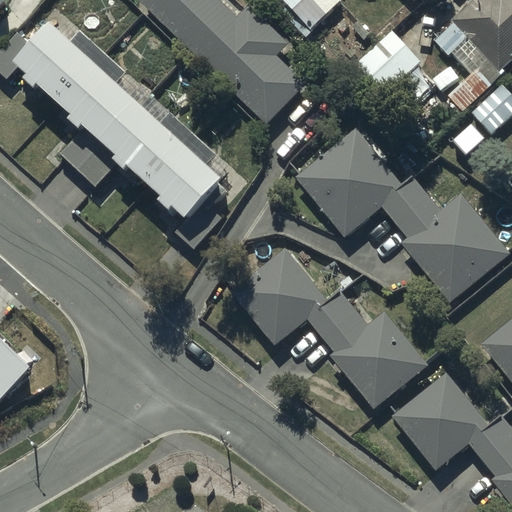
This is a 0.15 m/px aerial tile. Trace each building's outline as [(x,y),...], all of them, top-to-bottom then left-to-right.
[(211,0),(154,0),(144,11),(271,134),(310,94),(279,65),(291,53),(251,15),(240,27),(211,0)] [(343,9),(334,0),(278,0),(313,37),(343,9)] [(425,0),(407,0),(416,9),(425,0)] [(511,0),(504,0),(502,2),(499,0),(485,0),(454,29),(501,81),(511,71),(511,0)] [(71,29),(57,44),(46,33),(29,51),(17,40),(0,58),(0,79),(10,88),(17,80),(32,93),(29,96),(41,107),(43,104),(78,136),(75,138),(82,144),(63,164),(98,196),(120,172),(186,231),(178,239),(198,257),(224,228),(212,216),(228,199),(217,189),(230,175),(71,29)] [(422,70),(394,39),(356,72),(384,104),(422,70)] [(511,121),(511,102),(504,94),(475,121),(493,140),(511,121)] [(385,218),(406,196),(359,139),(298,188),(347,249),(385,218)] [(406,196),(385,218),(409,247),(404,251),(453,311),(511,264),(463,203),(443,219),(417,187),(406,196)] [(309,330),(331,312),(286,256),(233,298),(278,355),(309,330)] [(331,312),(309,330),(378,417),(431,376),(387,320),(368,334),(343,302),(331,312)] [(511,330),(484,353),(511,387),(511,330)] [(0,415),(35,379),(0,345),(0,415)] [(470,455),(491,439),(448,384),(396,425),(439,480),(470,455)] [(491,439),(470,455),(511,508),(511,434),(506,427),(491,439)]
